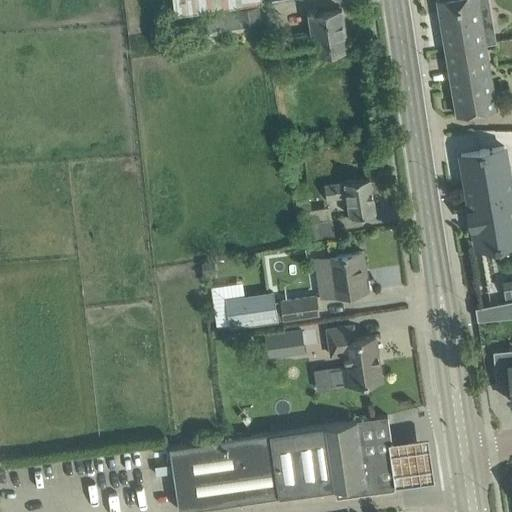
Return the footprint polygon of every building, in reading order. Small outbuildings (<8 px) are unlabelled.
[(173,0),(175,14),(261,1),(261,0),(173,0)] [(437,0),(446,48),(495,40),(488,0),(437,0)] [(258,6),(183,18),(186,41),(262,29),(258,6)] [(276,59),(328,51),(348,48),(342,8),(308,13),(311,30),(273,36),(276,59)] [(457,115),(497,108),(485,42),(495,40),(446,48),(457,115)] [(511,191),(504,146),(461,153),(470,208),(468,208),(471,225),(473,225),(477,246),(495,243),(495,244),(502,243),(501,242),(511,239),(511,191)] [(375,212),(370,177),(323,184),(325,199),(346,195),(350,216),(375,212)] [(310,209),(308,182),(293,185),(297,212),(300,212),(304,238),(334,234),(331,218),(330,206),(310,209)] [(365,287),(362,270),(366,270),(363,250),(330,255),(330,256),(314,258),(319,296),(368,288),(368,287),(365,287)] [(215,260),(202,262),(203,273),(216,271),(215,260)] [(511,279),(503,281),(506,297),(511,295),(511,279)] [(277,319),(273,292),(227,298),(231,326),(277,319)] [(285,318),(318,313),(316,295),(282,300),(285,318)] [(477,319),(509,316),(506,301),(475,307),(477,319)] [(355,338),(353,324),(327,328),(331,355),(345,352),(347,366),(330,368),(333,385),(344,384),(382,378),(376,335),(355,338)] [(300,326),(265,331),(269,355),(303,350),(300,326)] [(511,348),(493,350),(496,383),(510,382),(511,402),(511,401),(511,348)] [(393,487),(395,483),(398,479),(392,442),(388,414),(169,446),(179,509),(335,487),(336,496),(393,487)] [(430,435),(392,442),(398,484),(437,478),(430,435)]
